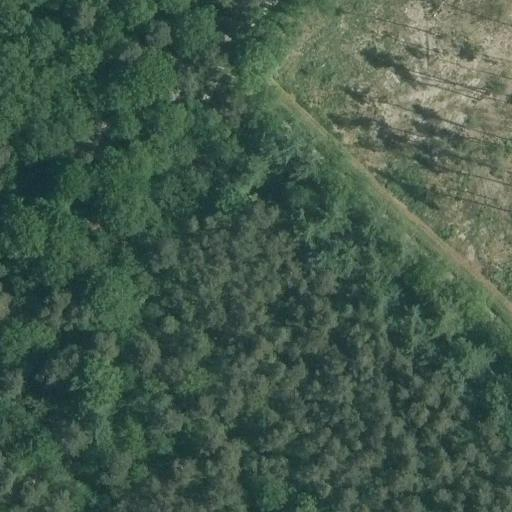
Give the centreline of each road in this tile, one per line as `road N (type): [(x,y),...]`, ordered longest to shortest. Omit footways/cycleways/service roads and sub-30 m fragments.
road 1 (track): [(218,45),(368,185),(419,244),(511,319)]
road 2 (track): [(218,45),(0,201)]
road 3 (track): [(200,62),(124,59),(0,84)]
